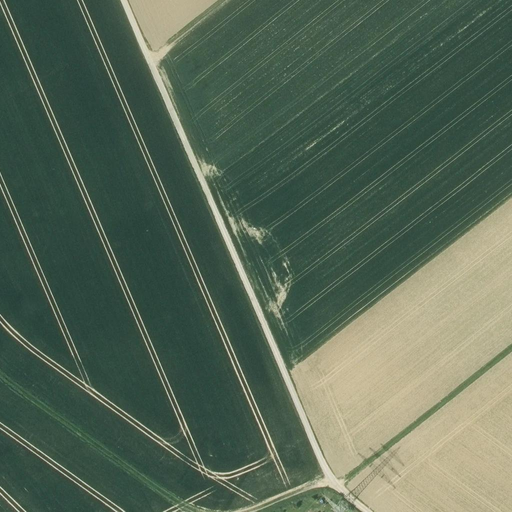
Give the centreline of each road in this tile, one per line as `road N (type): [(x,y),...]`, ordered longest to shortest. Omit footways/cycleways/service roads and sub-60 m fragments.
road 1 (track): [(367,511),(336,486),(128,0)]
road 2 (track): [(272,511),(336,486),(511,347)]
road 3 (track): [(0,377),(192,511)]
